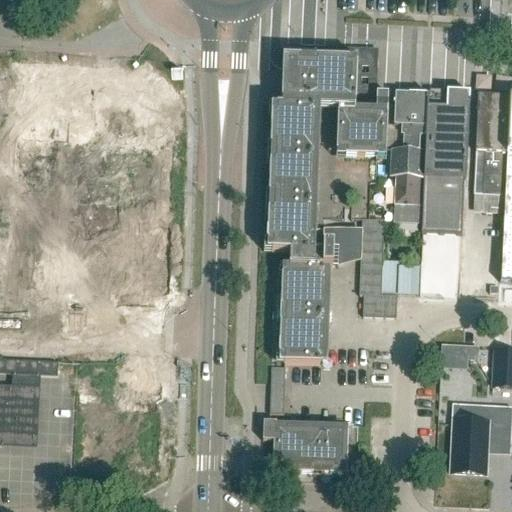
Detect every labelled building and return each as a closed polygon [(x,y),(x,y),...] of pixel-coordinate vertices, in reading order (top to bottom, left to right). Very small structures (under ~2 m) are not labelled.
[(298,61),(281,61),(280,104),(314,105),(354,106),(356,68),(346,68),(346,63),(316,62),(315,67),(298,67),(298,61)] [(117,138),(117,90),(87,90),(87,138),(117,138)] [(387,118),(387,96),(376,96),(375,118),(337,116),(335,154),(344,155),(344,160),(376,161),(376,156),(386,156),(387,118)] [(422,181),(426,98),(394,96),(393,129),(401,129),(400,150),(391,149),(391,153),(391,154),(389,180),(395,180),(393,226),(419,227),(421,181),(422,181)] [(425,180),(423,237),(461,239),(464,182),(466,182),(469,99),(427,98),(423,180),(425,180)] [(502,216),(502,199),(502,198),(503,198),(505,142),(506,142),(508,100),(477,99),(473,215),(502,216)] [(500,277),(500,285),(511,285),(511,100),(509,100),(500,277)] [(283,357),(282,367),(321,368),(324,272),(332,273),(332,269),(337,269),(337,271),(338,270),(339,256),(360,256),(360,255),(360,245),(361,234),(361,233),(323,231),(322,255),(309,255),(314,105),(280,104),(280,109),(271,109),(266,256),(289,256),(289,269),(286,269),(286,279),(281,278),(278,357),(283,357)] [(8,137),(2,299),(37,301),(39,252),(38,252),(42,149),(70,150),(69,168),(74,168),(74,161),(86,161),(87,140),(8,137)] [(384,224),(361,223),(361,233),(361,234),(383,235),(384,224)] [(360,245),(383,246),(383,235),(361,234),(360,245)] [(360,255),(382,256),(383,246),(360,245),(360,255)] [(382,267),(382,262),(382,256),(360,255),(360,256),(360,266),(382,267)] [(381,277),(382,275),(382,271),(382,267),(360,266),(359,276),(381,277)] [(381,299),(385,299),(396,299),(396,298),(417,299),(418,271),(398,270),(398,271),(382,271),(382,275),(381,277),(381,288),(381,299)] [(381,277),(359,276),(359,287),(381,288),(381,277)] [(359,287),(358,299),(363,300),(363,299),(374,299),(380,299),(381,299),(381,288),(359,287)] [(373,321),(374,299),(363,299),(363,300),(362,321),(373,321)] [(384,322),(385,299),(381,299),(380,299),(374,299),(373,321),(384,322)] [(395,322),(396,299),(385,299),(384,322),(395,322)] [(467,351),(466,363),(477,364),(478,352),(467,351)] [(511,355),(494,355),(492,391),(511,391),(511,355)] [(0,375),(40,377),(41,365),(0,362),(0,375)] [(41,365),(40,377),(40,379),(58,380),(58,365),(41,365)] [(283,419),(284,372),(270,371),(269,418),(283,419)] [(0,449),(2,450),(2,445),(33,447),(35,395),(5,394),(5,390),(0,389),(0,449)] [(509,448),(511,412),(477,410),(476,426),(452,425),(450,477),(486,479),(487,447),(509,448)] [(346,477),(348,434),(276,431),(276,425),(263,424),(262,443),(273,444),(272,469),(281,469),(281,475),(346,477)]
